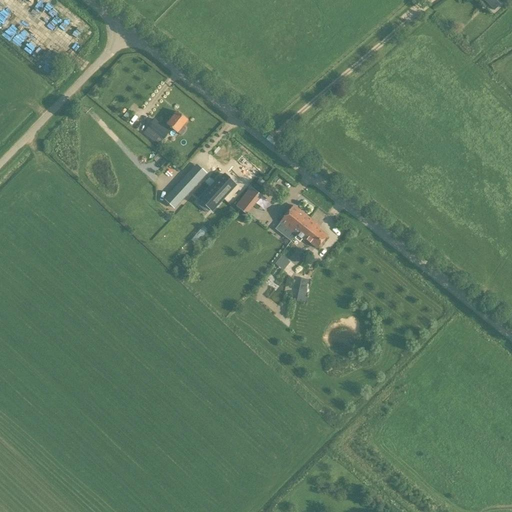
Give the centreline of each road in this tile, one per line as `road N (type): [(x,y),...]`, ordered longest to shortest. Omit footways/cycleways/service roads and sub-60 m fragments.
road 1 (tertiary): [(511,335),(130,31)]
road 2 (unclassified): [(0,164),(130,31)]
